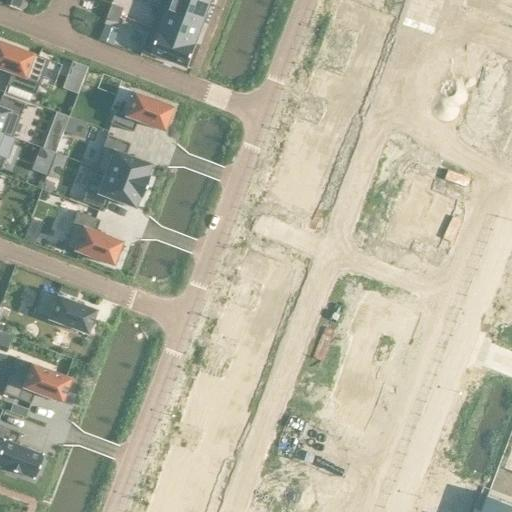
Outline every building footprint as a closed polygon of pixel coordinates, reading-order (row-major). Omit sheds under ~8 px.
[(199,0),(162,0),(159,8),(204,25),(212,4),(199,0)] [(356,0),(344,0),(337,20),(364,30),(359,41),(382,50),(387,38),(377,34),(386,11),(356,0)] [(485,0),(495,4),(492,13),(504,18),(510,0),(485,0)] [(112,4),(109,11),(120,15),(123,8),(112,4)] [(159,8),(152,28),(197,45),(197,44),(204,25),(159,8)] [(419,19),(426,22),(430,11),(423,8),(419,19)] [(109,11),(106,18),(117,22),(120,15),(109,11)] [(119,28),(105,23),(99,39),(112,45),(119,28)] [(152,28),(144,50),(153,53),(154,54),(154,53),(187,66),(189,67),(197,45),(152,28)] [(0,69),(11,73),(7,84),(34,95),(48,59),(0,41),(0,69)] [(72,61),(69,67),(84,73),(87,66),(72,61)] [(346,75),(320,65),(311,89),(350,104),(359,81),(369,85),(374,73),(351,64),(346,75)] [(490,67),(487,75),(498,79),(501,72),(490,67)] [(487,75),(484,82),(495,87),(498,79),(487,75)] [(115,111),(110,124),(133,132),(137,121),(164,131),(164,130),(173,108),(173,107),(133,92),(125,115),(115,111)] [(0,131),(12,136),(25,103),(2,94),(0,98),(0,131)] [(474,108),(471,115),(483,119),(485,112),(474,108)] [(297,117),(289,138),(324,152),(332,132),(342,135),(346,123),(323,114),(319,125),(297,117)] [(471,115),(468,123),(480,127),(483,119),(471,115)] [(0,168),(4,157),(0,155),(0,139),(2,134),(12,137),(12,136),(0,131),(0,168)] [(60,138),(48,133),(43,147),(55,152),(60,138)] [(107,135),(95,168),(144,187),(148,176),(147,175),(151,164),(126,154),(130,143),(107,135)] [(289,138),(281,158),(317,172),(324,152),(289,138)] [(66,157),(55,153),(53,160),(64,164),(66,157)] [(281,158),(273,179),(309,192),(317,172),(281,158)] [(360,165),(357,173),(369,177),(371,169),(360,165)] [(95,168),(82,201),(105,210),(109,199),(135,208),(139,197),(140,198),(144,187),(95,168)] [(447,221),(456,199),(430,189),(435,178),(412,170),(407,182),(417,185),(409,206),(447,221)] [(273,179),(265,200),(301,213),(309,192),(273,179)] [(370,195),(367,202),(378,207),(381,199),(370,195)] [(348,198),(345,206),(356,210),(359,203),(348,198)] [(345,206),(342,213),(353,218),(356,210),(345,206)] [(413,234),(439,243),(447,221),(409,206),(401,227),(391,224),(386,236),(409,245),(413,234)] [(77,211),(63,246),(113,265),(114,265),(113,264),(122,242),(122,241),(96,231),(100,220),(77,211)] [(26,232),(23,239),(35,243),(37,236),(26,232)] [(250,247),(241,271),(267,281),(263,292),(286,301),(291,289),(281,285),(290,262),(250,247)] [(42,289),(33,314),(87,334),(96,310),(42,289)] [(408,335),(418,311),(378,296),(369,319),(359,315),(355,328),(377,336),(382,325),(408,335)] [(229,301),(220,325),(247,335),(242,346),(265,355),(270,343),(260,339),(269,316),(229,301)] [(0,305),(0,331),(3,332),(11,310),(0,305)] [(16,357),(3,393),(30,403),(35,392),(62,402),(70,379),(71,378),(16,357)] [(340,412),(364,421),(380,381),(369,377),(373,366),(350,357),(345,369),(355,373),(340,412)] [(203,370),(195,392),(233,407),(241,386),(251,390),(255,377),(233,369),(228,380),(203,370)] [(195,392),(186,414),(211,424),(207,435),(230,444),(235,431),(225,428),(233,407),(195,392)] [(0,424),(0,465),(6,468),(19,473),(32,477),(32,478),(33,478),(42,454),(41,453),(15,443),(20,432),(0,424)] [(172,446),(164,467),(200,481),(208,460),(172,446)] [(251,470),(259,472),(263,461),(255,458),(251,470)] [(164,467),(156,488),(192,501),(200,481),(164,467)] [(230,484),(228,492),(239,496),(242,488),(230,484)] [(279,486),(275,497),(282,500),(287,488),(279,486)] [(156,488),(148,508),(159,511),(187,511),(192,501),(156,488)] [(228,492),(225,499),(236,503),(239,496),(228,492)] [(511,511),(511,503),(488,495),(481,511),(511,511)] [(306,496),(302,507),(309,510),(314,499),(306,496)] [(314,499),(309,510),(315,511),(317,511),(321,502),(314,499)]
